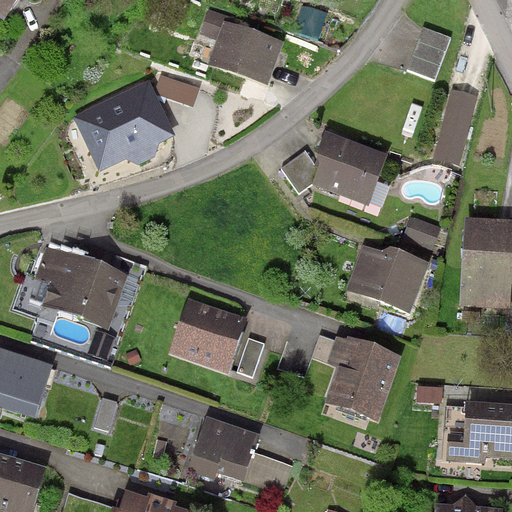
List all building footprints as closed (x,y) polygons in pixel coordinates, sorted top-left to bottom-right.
[(0,0),(0,18),(3,21),(18,0),(0,0)] [(214,65),(264,84),(276,52),(227,34),(230,25),(208,17),(201,36),(222,43),(214,65)] [(433,84),(449,42),(421,32),(405,74),(433,84)] [(171,142),(148,91),(77,123),(100,175),(171,142)] [(436,157),(458,162),(474,97),(453,92),(436,157)] [(373,186),(381,165),(325,143),(319,160),(325,163),(321,172),(315,188),(339,197),(341,192),(359,199),(365,182),(373,186)] [(315,188),(321,172),(313,169),(303,155),(279,172),(297,198),(312,187),(315,188)] [(415,227),(410,242),(428,249),(434,235),(415,227)] [(509,286),(511,286),(511,241),(466,239),(462,306),(508,308),(509,286)] [(380,300),(378,305),(406,316),(422,272),(388,259),(385,265),(364,256),(349,294),(361,298),(362,294),(380,300)] [(103,329),(120,282),(68,263),(51,311),(103,329)] [(195,349),(191,360),(225,372),(240,328),(188,310),(176,343),(195,349)] [(462,316),(461,323),(477,324),(477,317),(462,316)] [(93,345),(89,355),(103,360),(109,343),(102,341),(99,348),(93,345)] [(235,376),(251,381),(263,348),(247,343),(235,376)] [(375,419),(394,364),(349,348),(330,402),(375,419)] [(43,391),(42,391),(48,374),(0,358),(0,407),(0,408),(0,409),(34,420),(43,391)] [(92,430),(106,435),(115,406),(101,402),(92,430)] [(481,458),(511,460),(511,415),(466,412),(466,419),(443,417),(439,462),(446,462),(446,463),(481,465),(481,458)] [(253,459),(251,458),(256,443),(205,426),(190,467),(241,485),(249,461),(252,462),(253,459)] [(0,511),(3,511),(32,511),(43,477),(0,464),(0,511)] [(169,511),(171,510),(149,503),(147,508),(125,501),(121,511),(169,511)]
